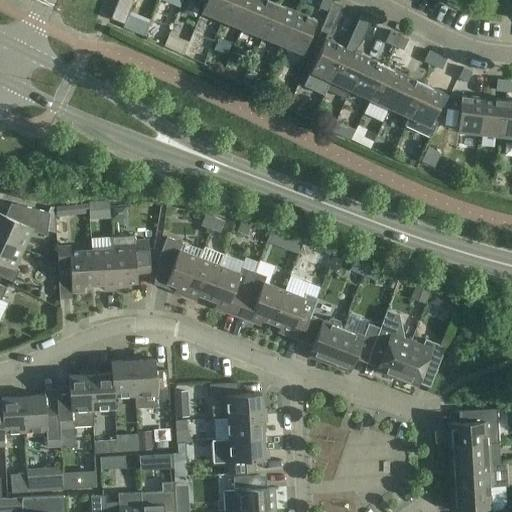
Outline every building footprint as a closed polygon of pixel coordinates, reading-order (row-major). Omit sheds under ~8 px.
[(131,0),(116,0),(111,17),(123,22),(131,0)] [(229,0),(205,0),(201,11),(222,19),(229,0)] [(242,27),(253,0),(229,0),(222,19),(242,27)] [(262,36),(275,3),(269,0),(253,0),(242,27),(262,36)] [(328,11),(331,0),(321,0),(319,7),(328,11)] [(343,6),(333,0),(331,0),(328,11),(321,30),(332,34),(343,6)] [(282,44),(296,11),(275,3),(262,36),(282,44)] [(296,11),(282,44),(303,53),(316,19),(296,11)] [(371,20),(361,15),(350,38),(361,43),(371,20)] [(385,39),(394,44),(399,34),(390,29),(385,39)] [(399,34),(394,44),(403,48),(408,38),(399,34)] [(305,79),(303,85),(324,94),(327,89),(331,80),(330,80),(345,47),(325,37),(309,70),(305,79)] [(365,56),(345,47),(330,80),(331,80),(327,89),(346,98),(350,89),(349,89),(365,56)] [(433,64),(438,53),(429,49),(424,60),(433,64)] [(446,57),(438,53),(433,64),(441,68),(446,57)] [(349,89),(350,89),(369,98),(384,65),(365,56),(349,89)] [(404,74),(384,65),(369,98),(389,107),(404,74)] [(472,70),(462,66),(457,76),(467,81),(472,70)] [(424,84),(404,74),(389,107),(408,116),(424,84)] [(505,90),(507,79),(497,77),(495,89),(505,90)] [(444,107),(439,105),(444,93),(424,84),(408,116),(404,125),(430,137),(444,107)] [(478,133),(482,97),(460,95),(456,131),(478,133)] [(500,135),(504,99),(482,97),(478,133),(500,135)] [(511,100),(504,99),(500,135),(511,136),(511,100)] [(370,147),(376,133),(353,122),(346,135),(370,147)] [(89,213),(88,203),(57,207),(58,216),(89,213)] [(0,213),(0,237),(24,249),(33,230),(47,236),(48,231),(55,233),(54,213),(50,212),(17,204),(12,216),(7,216),(0,213)] [(202,224),(211,228),(215,217),(205,214),(202,224)] [(225,221),(215,217),(211,228),(221,231),(225,221)] [(113,249),(116,289),(128,289),(127,283),(137,282),(137,273),(150,272),(149,240),(134,241),(133,236),(113,238),(114,249),(113,249)] [(15,268),(24,249),(0,237),(0,275),(14,282),(19,270),(15,268)] [(185,296),(196,268),(200,258),(180,250),(183,243),(167,237),(158,260),(173,266),(166,282),(176,286),(174,292),(185,296)] [(84,285),(94,285),(91,250),(70,251),(70,246),(57,247),(59,277),(71,276),(72,292),(84,291),(84,285)] [(116,289),(113,249),(91,250),(94,285),(103,284),(104,290),(116,289)] [(220,265),(200,258),(196,268),(185,296),(196,300),(198,295),(207,298),(220,265)] [(253,269),(268,275),(272,266),(258,259),(253,269)] [(363,276),(367,267),(353,261),(349,271),(363,276)] [(241,273),(220,265),(207,298),(216,301),(214,307),(237,316),(252,278),(254,272),(243,268),(241,273)] [(367,267),(363,276),(375,281),(378,271),(367,267)] [(252,278),(237,316),(260,325),(262,319),(271,322),(284,290),(252,278)] [(305,293),(304,297),(284,290),(271,322),(280,326),(278,331),(301,340),(311,315),(317,298),(305,293)] [(328,322),(311,315),(301,340),(313,345),(308,356),(329,364),(343,328),(340,327),(341,324),(339,321),(332,318),(329,320),(328,322)] [(380,328),(373,346),(385,350),(377,370),(397,378),(411,341),(400,336),(401,335),(403,330),(382,322),(380,328)] [(373,346),(380,328),(369,324),(364,336),(343,328),(329,364),(350,372),(362,342),(373,346)] [(423,345),(411,341),(397,378),(417,386),(425,366),(437,370),(446,347),(425,339),(423,345)] [(133,360),(135,395),(136,407),(156,406),(156,399),(169,398),(168,369),(156,370),(155,359),(133,360)] [(114,396),(135,395),(133,360),(111,361),(111,373),(112,373),(113,396),(114,396)] [(112,373),(111,373),(91,374),(93,409),(114,408),(114,396),(113,396),(112,373)] [(92,409),(93,409),(91,374),(68,376),(69,387),(56,388),(57,404),(59,404),(60,427),(93,425),(92,409)] [(226,397),(228,417),(263,415),(261,393),(238,394),(238,382),(210,384),(210,398),(226,397)] [(186,390),(173,389),(173,415),(185,415),(186,390)] [(45,395),(23,396),(25,431),(45,430),(46,446),(60,445),(59,427),(60,427),(59,404),(57,404),(46,405),(45,395)] [(4,432),(25,431),(23,396),(1,397),(2,409),(4,432)] [(452,445),(499,442),(497,408),(459,411),(459,423),(447,423),(449,446),(452,446),(452,445)] [(228,417),(214,418),(216,440),(229,439),(264,437),(263,415),(228,417)] [(187,430),(187,420),(176,420),(176,430),(187,430)] [(115,435),(116,440),(116,451),(138,450),(137,433),(115,435)] [(265,459),(264,437),(229,439),(212,440),(213,463),(225,462),(226,473),(254,472),(254,460),(265,459)] [(116,451),(116,440),(94,441),(95,452),(116,451)] [(452,446),(453,467),(500,464),(499,442),(452,445),(452,446)] [(173,454),(164,454),(165,468),(174,468),(173,454)] [(125,456),(100,457),(101,469),(126,468),(125,456)] [(500,464),(453,467),(454,488),(455,489),(505,486),(511,485),(511,463),(506,464),(500,464)] [(28,491),(26,473),(10,474),(12,493),(28,491)] [(225,511),(239,511),(243,511),(274,510),(273,488),(261,488),(261,475),(236,477),(237,491),(224,492),(225,511)] [(161,490),(141,492),(141,505),(141,511),(175,511),(175,508),(175,501),(173,481),(161,482),(161,490)] [(455,489),(454,488),(451,488),(453,511),(465,510),(465,511),(494,511),(494,508),(501,508),(506,503),(505,486),(455,489)] [(118,502),(107,503),(107,511),(119,511),(141,511),(141,505),(141,492),(117,493),(118,502)] [(63,511),(63,496),(21,498),(22,510),(22,511),(63,511)]
